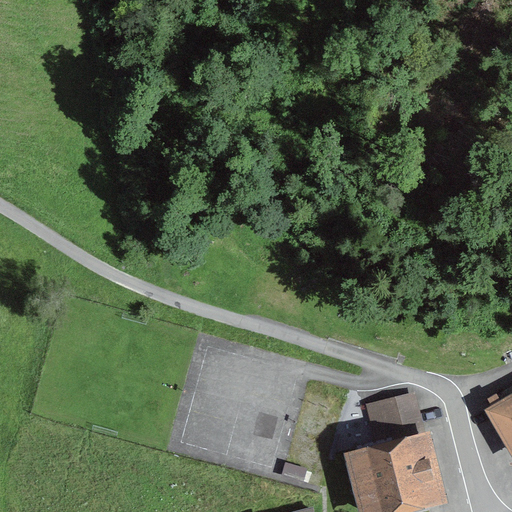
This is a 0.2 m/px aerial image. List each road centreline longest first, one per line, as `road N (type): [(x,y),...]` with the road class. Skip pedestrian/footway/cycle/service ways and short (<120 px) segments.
road 1 (residential): [(488,511),(451,396),(438,385),(151,289)]
road 2 (residential): [(0,204),(151,289)]
